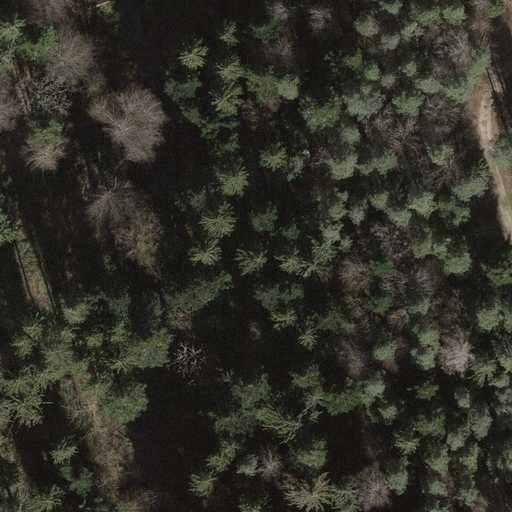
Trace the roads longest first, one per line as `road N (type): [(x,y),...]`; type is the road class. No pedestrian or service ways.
road 1 (track): [(511,66),(489,94),(494,168),(511,219)]
road 2 (track): [(60,0),(86,120)]
